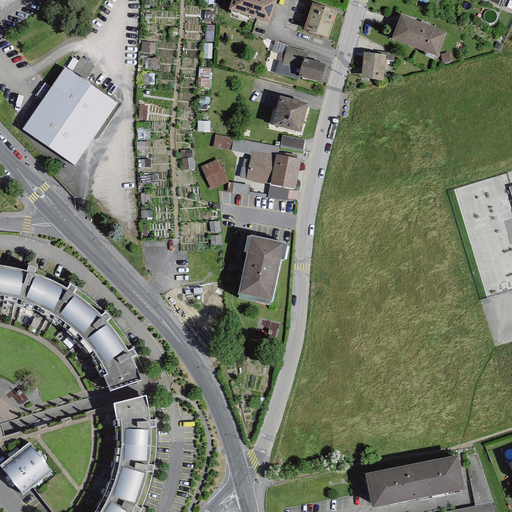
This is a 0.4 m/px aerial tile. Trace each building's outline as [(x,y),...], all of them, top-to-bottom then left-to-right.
[(272,0),(234,0),(231,10),(273,24),(280,3),(272,0)] [(315,2),(306,29),(330,38),(340,11),(315,2)] [(402,16),(393,39),(440,57),(449,35),(402,16)] [(143,38),(142,50),(155,53),(156,41),(143,38)] [(104,56),(83,42),(66,67),(87,83),(104,56)] [(284,42),(276,70),(324,82),(329,63),(310,58),(312,49),(284,42)] [(364,53),(362,79),(386,81),(388,55),(364,53)] [(25,126),(75,164),(117,105),(87,83),(66,67),(25,126)] [(283,96),(276,125),(304,132),(311,103),(283,96)] [(199,120),(199,132),(212,131),(211,120),(199,120)] [(231,150),(233,137),(215,135),(214,148),(231,150)] [(282,147),(304,151),(306,139),(283,136),(282,147)] [(182,149),(186,168),(195,166),(192,150),(182,149)] [(253,150),(247,178),(298,188),(304,160),(253,150)] [(202,164),(211,188),(230,180),(220,157),(202,164)] [(211,221),(212,231),(221,230),(220,220),(211,221)] [(212,233),(213,244),(222,244),(222,233),(212,233)] [(250,236),(240,297),(276,303),(287,242),(250,236)] [(85,341),(114,392),(146,381),(136,355),(109,317),(75,289),(33,271),(0,264),(0,297),(26,302),(59,319),(85,341)] [(93,511),(143,511),(157,470),(159,425),(153,403),(151,395),(117,403),(121,445),(113,484),(93,511)] [(31,444),(2,468),(25,496),(54,471),(31,444)] [(477,455),(465,457),(475,506),(493,502),(477,455)] [(370,476),(377,509),(469,491),(462,458),(370,476)] [(475,506),(443,511),(495,511),(493,502),(475,506)]
